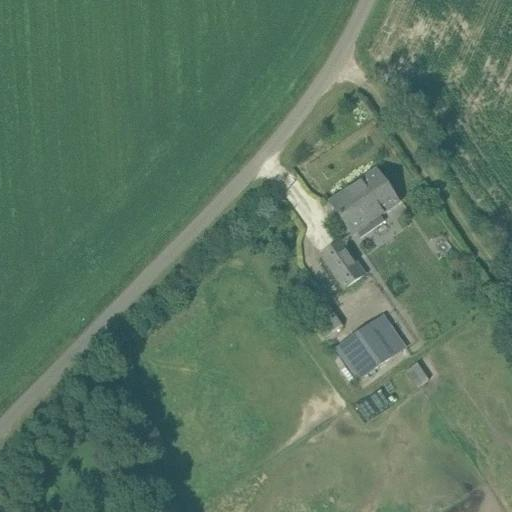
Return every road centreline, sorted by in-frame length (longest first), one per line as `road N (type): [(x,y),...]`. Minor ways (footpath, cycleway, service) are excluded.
road 1 (unclassified): [(0,426),(302,109),(365,0)]
road 2 (track): [(338,55),(377,95),(511,294)]
